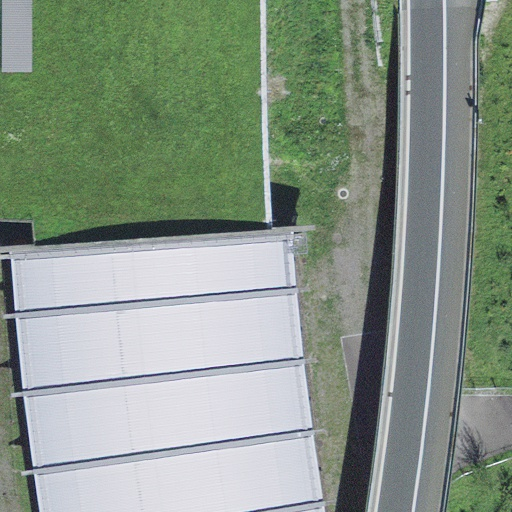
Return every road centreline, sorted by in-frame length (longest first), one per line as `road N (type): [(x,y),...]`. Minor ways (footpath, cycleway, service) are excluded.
road 1 (motorway): [(264,511),(216,217),(198,0)]
road 2 (motorway): [(75,0),(83,227),(115,511)]
road 3 (trunk): [(395,511),(425,252),(431,46)]
